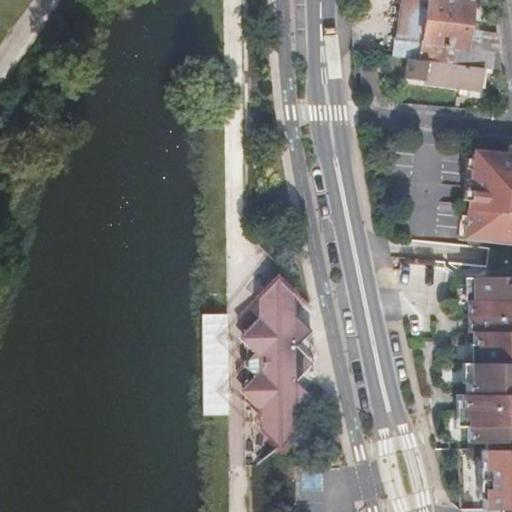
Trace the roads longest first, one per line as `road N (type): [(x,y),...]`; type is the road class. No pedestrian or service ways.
road 1 (secondary): [(412,511),(328,112),(320,0)]
road 2 (residential): [(511,127),(353,111)]
